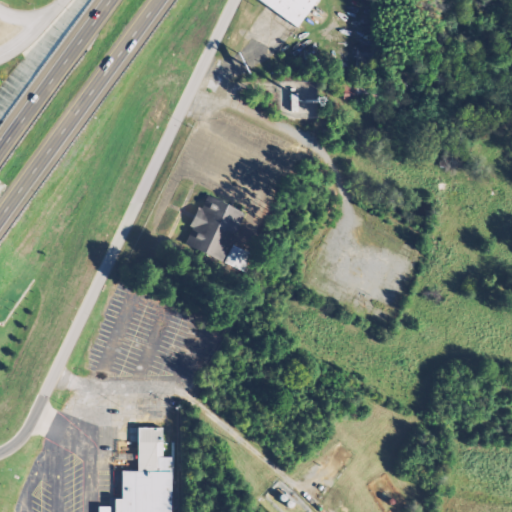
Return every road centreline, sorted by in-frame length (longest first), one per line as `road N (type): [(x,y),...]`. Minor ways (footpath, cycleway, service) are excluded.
road 1 (trunk): [(0,451),(35,414),(233,0)]
road 2 (trunk): [(0,215),(160,0)]
road 3 (residential): [(192,85),(320,146),(340,183),(359,263)]
road 4 (trunk): [(108,0),(0,147)]
